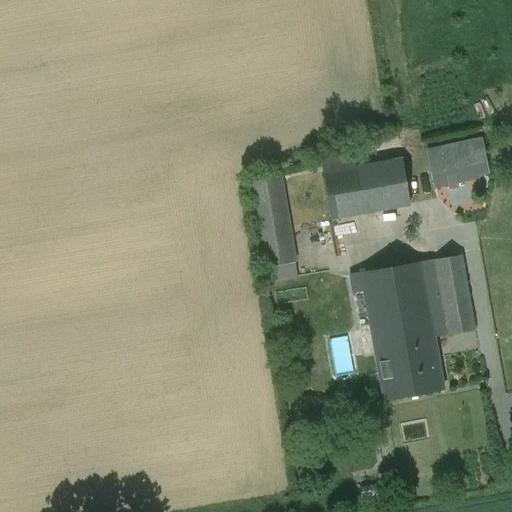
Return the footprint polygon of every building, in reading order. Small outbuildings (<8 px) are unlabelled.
[(471,143),(428,153),(435,187),(479,177),(471,143)] [(402,161),(356,170),(353,153),(320,160),(331,220),(410,205),(402,161)] [(281,178),(251,183),(268,283),(298,278),(281,178)] [(418,263),(361,274),(375,352),(433,337),(472,330),(459,256),(436,260),(445,310),(427,313),(418,263)] [(433,337),(375,352),(384,400),(442,390),(433,337)]
